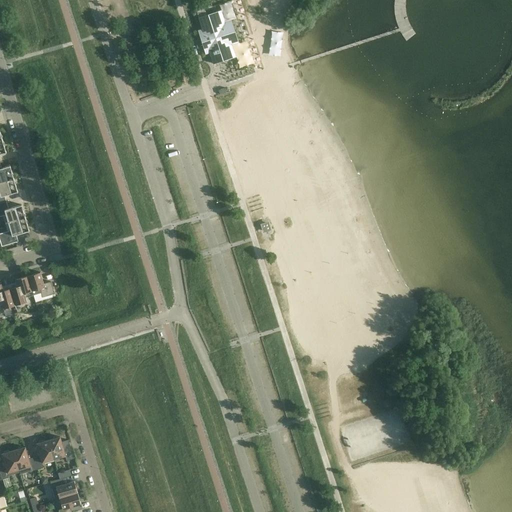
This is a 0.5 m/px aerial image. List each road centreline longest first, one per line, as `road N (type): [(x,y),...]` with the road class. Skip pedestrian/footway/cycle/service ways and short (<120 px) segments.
road 1 (residential): [(0,265),(53,249),(0,65)]
road 2 (residential): [(260,511),(183,312)]
road 3 (residential): [(183,312),(170,227),(133,119)]
road 4 (residential): [(0,368),(183,312)]
road 5 (residential): [(0,428),(74,411),(105,511)]
road 6 (unclassified): [(133,119),(94,0)]
